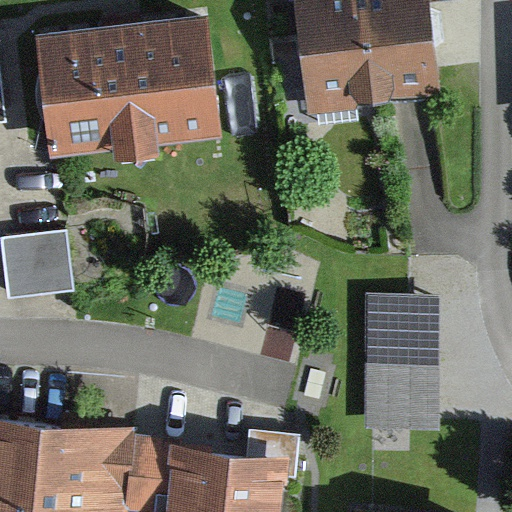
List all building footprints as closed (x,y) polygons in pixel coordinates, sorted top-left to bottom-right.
[(431,0),(304,0),(320,102),(443,85),(431,0)] [(206,17),(40,39),(55,147),(221,124),(206,17)] [(67,236),(7,245),(15,303),(75,294),(67,236)] [(440,287),(367,287),(367,423),(442,424),(440,287)] [(125,511),(134,430),(0,417),(0,511),(125,511)] [(272,511),(278,454),(170,443),(163,511),(272,511)]
